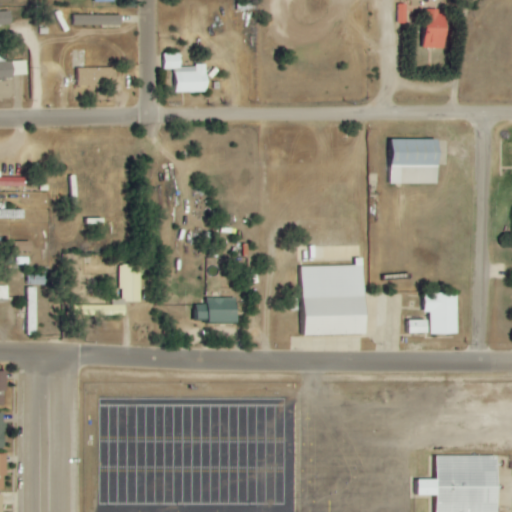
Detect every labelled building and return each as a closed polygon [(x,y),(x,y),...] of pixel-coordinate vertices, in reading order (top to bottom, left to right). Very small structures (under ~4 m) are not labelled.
[(11,11),(0,11),(0,25),(12,25),(11,11)] [(122,16),(75,15),(75,25),(122,26),(122,16)] [(447,16),(427,15),(426,48),(446,49),(447,16)] [(176,93),(208,93),(208,66),(181,66),(181,54),(164,54),(164,70),(176,70),(176,93)] [(27,61),(6,62),(6,56),(0,56),(0,78),(28,77),(27,61)] [(79,69),(79,86),(116,86),(116,68),(79,69)] [(439,185),(441,141),(389,139),(389,173),(388,173),(387,183),(439,185)] [(0,219),(25,219),(24,210),(0,210),(0,219)] [(141,265),(121,265),(121,300),(112,300),(112,306),(74,306),(73,316),(126,316),(126,303),(141,303),(141,265)] [(8,286),(0,286),(0,300),(9,300),(8,286)] [(37,288),(27,288),(26,336),(36,336),(37,288)] [(458,293),(425,294),(425,313),(430,313),(431,336),(459,335),(458,293)] [(237,298),(205,299),(206,305),(194,305),(195,324),(238,322),(237,298)] [(429,321),(406,321),(406,334),(429,334),(429,321)] [(499,511),(499,456),(437,457),(437,479),(414,480),(414,496),(438,495),(437,511),(499,511)]
